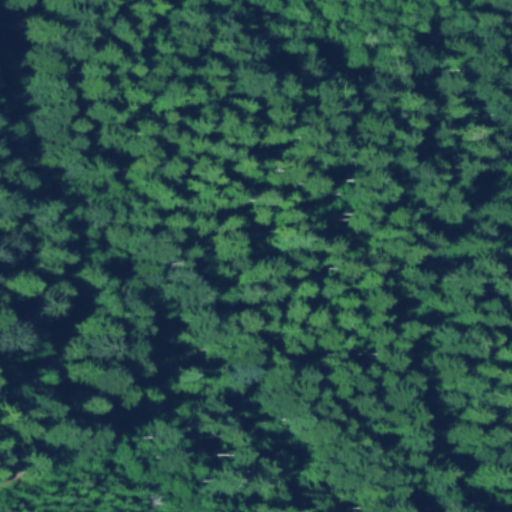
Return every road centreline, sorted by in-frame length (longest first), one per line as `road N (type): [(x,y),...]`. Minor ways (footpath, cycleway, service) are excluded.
road 1 (track): [(438,511),(393,431),(377,336),(416,233),(511,154)]
road 2 (track): [(416,233),(348,188),(265,78),(191,32),(183,0)]
